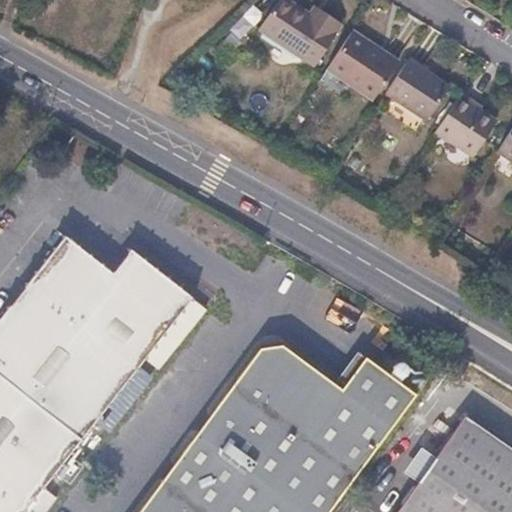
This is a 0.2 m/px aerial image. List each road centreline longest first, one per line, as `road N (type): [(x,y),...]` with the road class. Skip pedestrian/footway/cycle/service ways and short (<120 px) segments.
road 1 (secondary): [(405,284),(0,55)]
road 2 (secondary): [(405,284),(511,357)]
